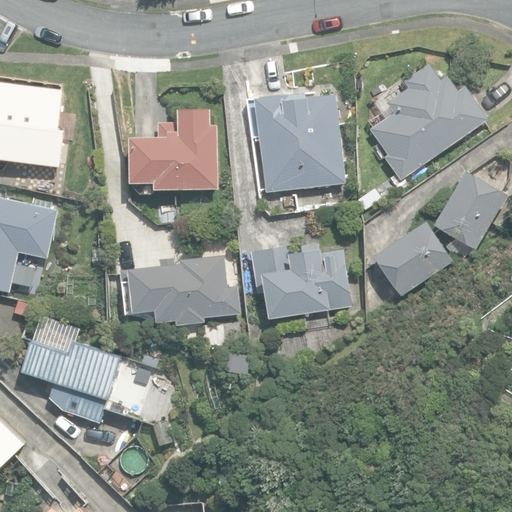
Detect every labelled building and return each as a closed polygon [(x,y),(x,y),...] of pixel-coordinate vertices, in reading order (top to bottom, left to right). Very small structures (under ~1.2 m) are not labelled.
[(386,157),(402,180),(490,120),(466,85),(459,90),(449,75),(443,79),(432,63),(406,81),(410,87),(389,102),(396,112),(372,128),(390,154),(386,157)] [(61,129),(65,89),(0,82),(0,158),(62,165),(65,130),(61,129)] [(258,97),(267,190),(346,183),(338,94),(308,97),(308,92),(258,97)] [(158,183),(158,189),(221,189),(220,125),(213,125),(213,109),(182,110),(182,123),(160,124),(161,137),(134,138),(135,183),(158,183)] [(469,169),(437,223),(457,235),(453,242),(465,258),(478,248),(510,194),(469,169)] [(367,210),(384,199),(376,188),(360,199),(367,210)] [(0,289),(12,292),(21,251),(50,257),(60,207),(0,194),(0,289)] [(376,254),(402,296),(457,261),(431,220),(376,254)] [(271,290),(274,316),(355,305),(347,250),(326,253),(326,249),(321,250),(320,244),(304,246),(305,253),(299,253),(297,243),(253,249),(259,291),(271,290)] [(179,320),(179,324),(207,322),(207,317),(244,312),(241,286),(230,287),(227,254),(183,258),(183,263),(177,263),(176,258),(162,259),(162,265),(122,270),(127,312),(153,322),(179,320)] [(16,312),(32,317),(35,305),(19,301),(16,312)] [(102,425),(125,356),(24,322),(19,336),(32,341),(22,370),(56,382),(51,398),(61,411),(102,425)] [(0,470),(27,444),(0,416),(0,470)] [(239,463),(218,471),(225,489),(246,480),(239,463)]
